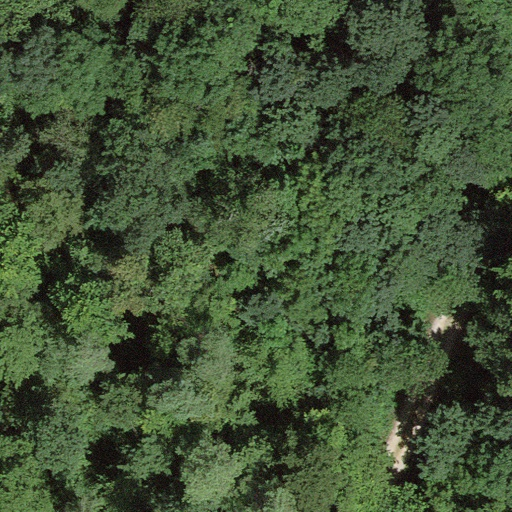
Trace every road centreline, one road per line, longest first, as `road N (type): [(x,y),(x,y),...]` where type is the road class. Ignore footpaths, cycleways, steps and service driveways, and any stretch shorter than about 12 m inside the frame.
road 1 (track): [(363,511),(428,380),(466,270),(511,216)]
road 2 (track): [(98,0),(87,72),(0,181)]
